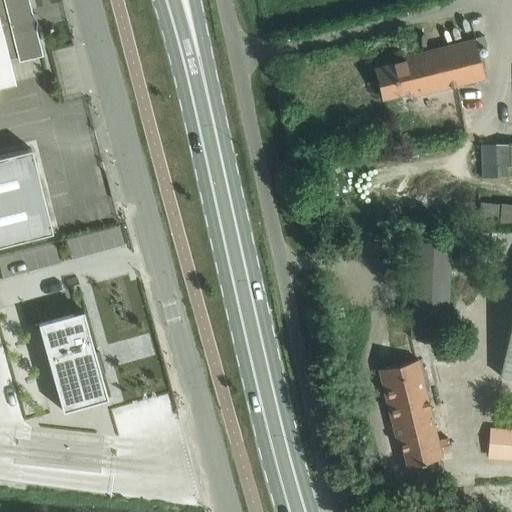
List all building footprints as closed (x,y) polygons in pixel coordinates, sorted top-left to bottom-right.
[(29,0),(0,0),(0,85),(15,82),(9,57),(17,55),(18,58),(42,52),(29,0)] [(415,94),(484,77),(475,38),(405,55),(406,59),(375,67),(383,98),(414,90),(415,94)] [(511,141),(495,142),(495,164),(511,163),(511,141)] [(0,155),(0,243),(52,231),(31,148),(0,155)] [(411,337),(418,337),(447,338),(450,242),(414,241),(411,337)] [(83,310),(38,323),(62,410),(65,409),(63,402),(102,391),(105,398),(108,398),(100,370),(102,369),(101,368),(99,369),(94,350),(96,350),(96,348),(94,349),(83,310)] [(511,379),(511,312),(499,377),(511,379)] [(438,440),(418,358),(379,368),(396,437),(400,436),(407,465),(442,456),(441,453),(451,450),(448,437),(438,440)] [(511,429),(491,428),(489,456),(511,457),(511,429)]
